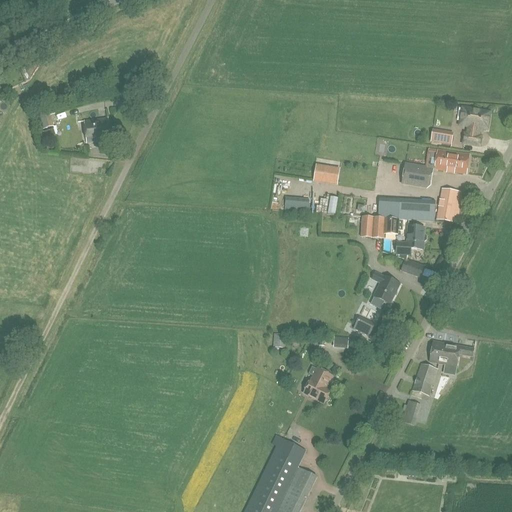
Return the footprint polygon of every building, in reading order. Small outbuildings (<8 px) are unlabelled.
[(478,136),(479,129),(488,130),(490,113),(471,110),(471,108),(464,107),(464,109),(462,109),(460,122),(464,122),(463,126),(469,127),(468,135),(465,134),(463,144),(480,147),(482,137),(478,136)] [(40,117),(43,130),(54,127),(50,114),(40,117)] [(87,144),(111,141),(108,119),(84,122),(87,144)] [(446,133),(445,136),(433,134),(431,141),(452,144),(453,134),(446,133)] [(467,174),(470,155),(438,150),(435,169),(467,174)] [(435,169),(425,167),(405,164),(402,184),(432,189),(435,169)] [(314,181),(327,183),(329,169),(317,167),(314,181)] [(459,217),(463,194),(442,190),(437,220),(453,223),(454,216),(459,217)] [(399,220),(434,222),(435,207),(399,205),(398,220),(399,220)] [(399,220),(398,220),(362,217),(361,238),(384,239),(384,234),(398,235),(399,220)] [(424,235),(425,228),(409,227),(407,244),(397,243),(397,255),(411,256),(411,250),(423,250),(424,242),(425,242),(427,241),(427,237),(426,235),(424,235)] [(421,278),(425,267),(405,260),(401,271),(421,278)] [(371,306),(381,310),(385,303),(390,305),(400,285),(384,277),(384,278),(375,274),(373,280),(381,284),(374,297),(375,298),(371,306)] [(354,330),(369,337),(374,326),(359,319),(354,330)] [(285,336),(275,335),(274,347),(284,348),(285,336)] [(472,357),(474,349),(433,342),(430,363),(456,367),(458,355),(472,357)] [(429,397),(438,369),(421,364),(413,391),(429,397)] [(324,404),(331,391),(326,388),(332,377),(318,369),(317,370),(312,367),(309,374),(314,377),(312,381),(311,380),(304,394),(324,404)] [(245,511),(300,511),(317,477),(298,468),(301,462),(289,457),(295,446),(281,439),(245,511)] [(442,465),(441,471),(453,473),(454,467),(442,465)] [(420,470),(401,468),(400,475),(419,477),(420,470)]
